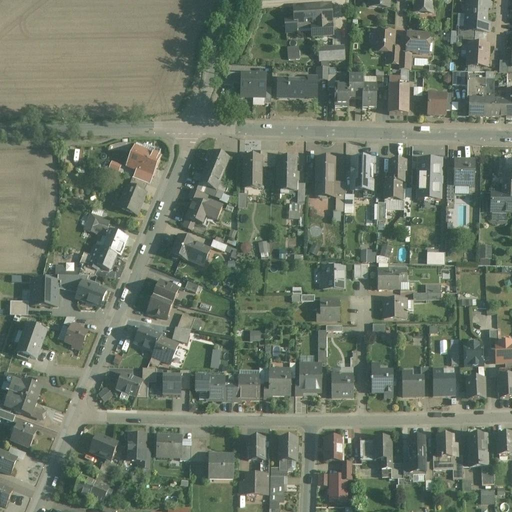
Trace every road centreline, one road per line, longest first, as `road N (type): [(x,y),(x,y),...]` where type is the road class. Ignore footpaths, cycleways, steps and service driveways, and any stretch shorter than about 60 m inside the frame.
road 1 (residential): [(194,128),(511,136)]
road 2 (residential): [(77,416),(194,128)]
road 3 (residential): [(313,421),(77,416)]
road 4 (residential): [(0,132),(194,128)]
road 5 (residential): [(511,415),(362,420)]
road 6 (unclassified): [(194,128),(243,0)]
